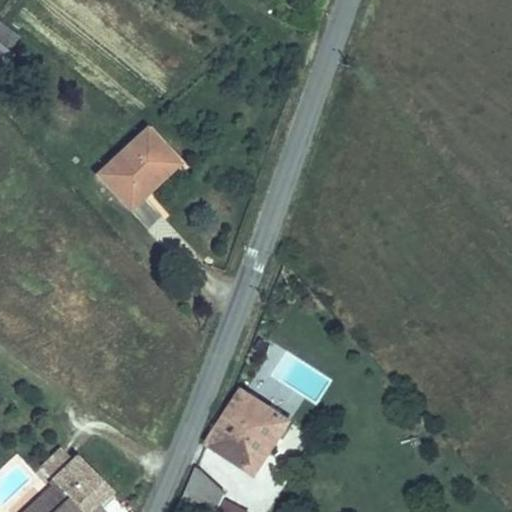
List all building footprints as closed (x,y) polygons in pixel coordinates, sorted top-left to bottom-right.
[(179,165),(147,129),(94,176),(126,212),(179,165)] [(288,420),(243,391),(205,448),(251,478),(288,420)] [(197,457),(175,500),(185,511),(211,511),(228,481),(197,457)] [(52,485),(80,511),(81,511),(91,502),(95,506),(108,493),(71,459),(49,482),(52,485)] [(81,511),(80,511),(52,485),(26,511),(101,511),(95,506),(91,502),(81,511)]
